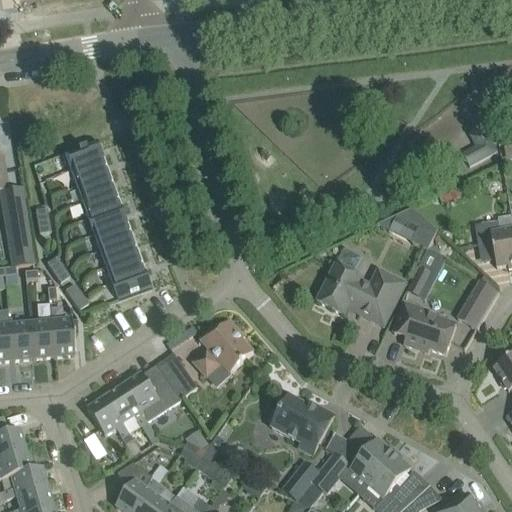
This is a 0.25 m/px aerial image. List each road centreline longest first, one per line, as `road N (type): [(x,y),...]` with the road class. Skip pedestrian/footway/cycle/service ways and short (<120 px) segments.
road 1 (tertiary): [(177,40),(506,0)]
road 2 (residential): [(454,402),(304,351),(243,279)]
road 3 (residential): [(243,279),(227,244),(177,40)]
road 4 (residential): [(45,394),(119,361),(243,279)]
road 5 (tertiary): [(0,62),(144,43)]
road 6 (residential): [(82,511),(45,394)]
